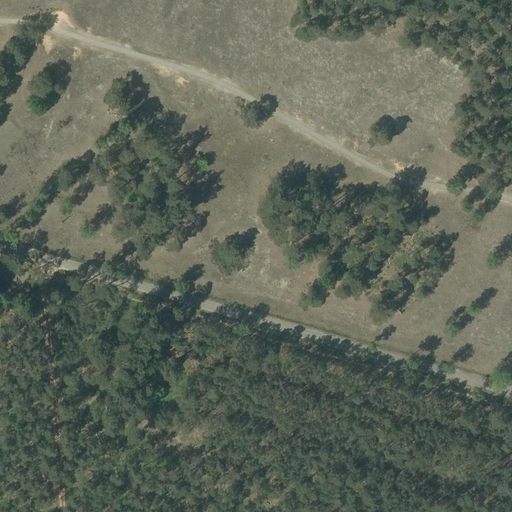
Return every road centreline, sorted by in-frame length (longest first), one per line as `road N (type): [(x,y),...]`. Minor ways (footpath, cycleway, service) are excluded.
road 1 (unclassified): [(511,388),(0,247)]
road 2 (track): [(62,511),(43,259)]
